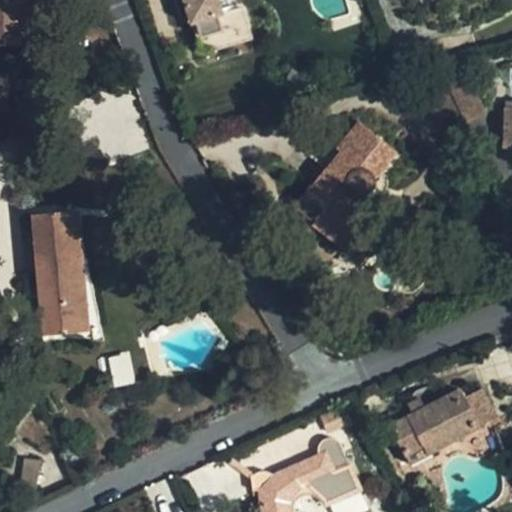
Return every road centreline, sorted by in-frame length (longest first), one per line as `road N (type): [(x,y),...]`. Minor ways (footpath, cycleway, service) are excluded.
road 1 (residential): [(327,387),(178,147),(126,0)]
road 2 (residential): [(69,511),(327,387)]
road 3 (residential): [(327,387),(511,319)]
